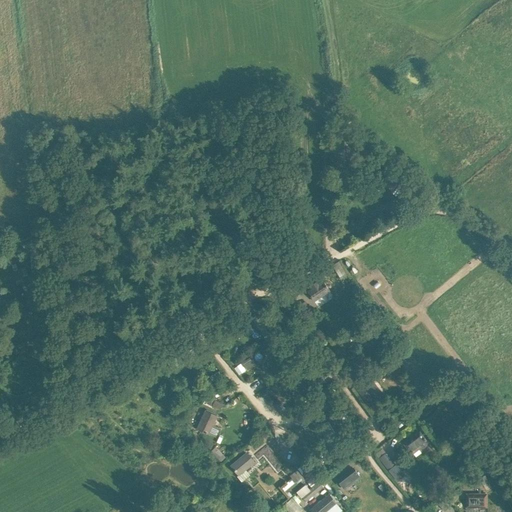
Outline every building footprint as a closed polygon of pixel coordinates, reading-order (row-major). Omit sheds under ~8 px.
[(379,182),(390,193),(400,181),(389,171),(379,182)] [(422,187),(407,188),(408,202),(423,201),(422,187)] [(6,255),(7,262),(18,260),(17,254),(6,255)] [(10,273),(15,282),(25,277),(20,268),(10,273)] [(24,302),(25,307),(25,310),(35,308),(34,305),(33,300),(32,294),(30,289),(27,284),(26,281),(18,286),(19,288),(21,293),(23,297),(24,302)] [(308,292),(314,301),(330,290),(323,281),(319,284),(317,281),(310,286),(312,289),(308,292)] [(382,300),(382,283),(367,282),(366,293),(374,293),(374,300),(382,300)] [(311,310),(304,314),(307,319),(308,319),(312,325),(318,321),(314,315),(311,310)] [(279,311),(272,316),(275,321),(282,316),(279,311)] [(258,313),(250,319),(263,339),(271,333),(258,313)] [(347,334),(332,345),(341,357),(349,350),(348,349),(349,348),(348,348),(352,344),(353,345),(355,344),(347,334)] [(291,360),(292,362),(295,360),(303,355),(292,339),(286,343),(282,346),(285,351),(284,352),(288,358),(289,357),(291,360)] [(275,343),(263,351),(267,357),(279,348),(275,343)] [(192,348),(170,360),(168,361),(173,369),(175,368),(175,369),(178,368),(177,367),(196,356),(192,348)] [(250,357),(239,364),(244,371),(255,365),(250,357)] [(314,363),(303,371),(313,387),(324,380),(314,363)] [(357,368),(351,372),(356,379),(363,375),(357,368)] [(219,371),(210,376),(212,380),(221,375),(219,371)] [(365,382),(357,388),(368,403),(376,397),(365,382)] [(439,391),(442,398),(463,390),(459,382),(439,391)] [(295,389),(282,399),(286,404),(299,395),(295,389)] [(471,415),(469,408),(473,407),(467,392),(452,398),(458,413),(459,413),(461,419),(471,415)] [(212,405),(211,406),(220,410),(223,403),(214,400),(212,405)] [(280,401),(275,406),(282,415),(287,411),(280,401)] [(324,415),(335,433),(347,426),(336,408),(324,415)] [(197,428),(208,434),(217,416),(206,410),(197,428)] [(404,444),(412,454),(420,448),(422,448),(424,447),(426,446),(427,444),(427,443),(428,442),(420,431),(404,444)] [(274,453),(281,451),(277,439),(269,442),(274,453)] [(215,447),(211,451),(220,460),(224,456),(215,447)] [(379,458),(390,471),(397,465),(387,452),(379,458)] [(231,465),(239,475),(254,462),(247,453),(231,465)] [(302,465),(297,469),(303,477),(308,473),(302,465)] [(338,480),(345,489),(361,477),(354,468),(338,480)] [(295,470),(290,475),(292,477),(295,482),(301,477),(295,470)] [(446,477),(443,483),(448,486),(452,481),(446,477)] [(310,489),(301,496),(306,501),(315,494),(323,487),(322,486),(319,481),(311,488),(310,489)] [(487,507),(487,494),(466,494),(466,507),(487,507)] [(311,510),(312,511),(324,511),(336,502),(329,495),(311,510)] [(284,503),(291,511),(299,511),(302,509),(292,497),(284,503)]
